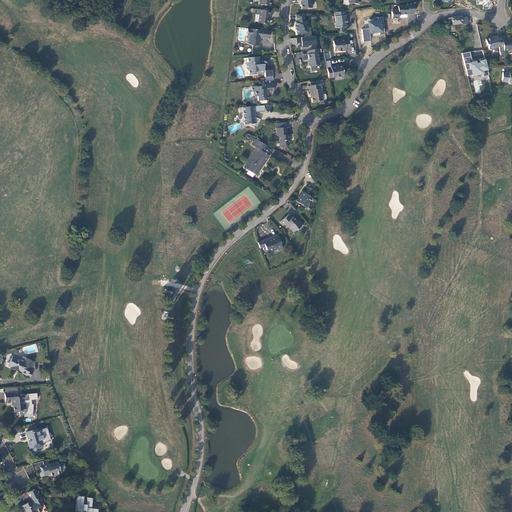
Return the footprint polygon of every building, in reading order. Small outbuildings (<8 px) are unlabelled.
[(299,0),(300,3),(301,3),(301,9),(312,8),(310,0),(299,0)] [(414,12),(413,2),(407,3),(407,6),(398,6),(398,10),(391,11),(392,18),(398,18),(398,14),(399,14),(407,14),(413,14),(414,12)] [(270,15),(270,11),(257,9),(257,13),(259,14),(258,23),(268,24),(269,15),(270,15)] [(344,11),(334,12),(336,21),(334,23),(335,27),(336,28),(338,27),(339,34),(344,33),(343,27),(346,27),(346,23),(347,22),(346,15),(345,15),(344,11)] [(297,34),(308,33),(306,21),(305,21),(304,14),(296,14),(297,22),(295,22),(296,25),(295,26),(295,29),(296,29),(297,34)] [(467,23),(467,17),(461,18),(461,16),(451,17),(451,18),(448,18),(449,22),(449,23),(449,24),(450,24),(451,24),(452,23),(452,25),(455,24),(467,23)] [(380,25),(361,27),(362,37),(381,35),(380,25)] [(260,37),(261,38),(268,38),(269,31),(247,28),(246,36),(249,36),(248,44),(253,46),(259,45),(259,39),(259,38),(260,37)] [(297,38),(298,48),(318,44),(316,35),(297,38)] [(502,39),(502,36),(498,37),(497,35),(493,36),(493,38),(485,40),(487,45),(488,45),(489,49),(490,50),(493,50),(494,48),(498,47),(500,56),(502,57),(504,57),(504,51),(502,39)] [(502,39),(504,51),(511,49),(511,39),(506,40),(506,38),(502,39)] [(333,41),(334,51),(338,50),(338,51),(346,50),(345,49),(349,49),(348,39),(333,41)] [(319,52),(318,49),(308,50),(308,54),(309,62),(308,62),(308,65),(310,66),(320,65),(318,53),(319,52)] [(264,70),(264,68),(260,68),(260,64),(259,64),(258,56),(247,58),(248,62),(246,64),(246,69),(248,70),(249,75),(264,73),(264,76),(272,76),(272,70),(264,70)] [(331,68),(327,68),(329,78),(344,76),(342,66),(338,66),(338,65),(330,67),(331,68)] [(511,73),(502,72),(502,80),(508,80),(508,82),(508,83),(509,84),(511,84),(511,73)] [(323,79),(310,82),(310,86),(308,86),(308,90),(309,90),(310,95),(311,95),(312,102),(323,100),(321,88),(320,84),(323,83),(323,79)] [(265,86),(252,87),(252,92),(254,91),(254,95),(255,96),(257,96),(258,100),(268,100),(268,95),(266,95),(266,92),(273,91),(273,84),(265,84),(265,86)] [(264,105),(254,106),(253,106),(254,117),(255,117),(254,112),(265,111),(264,105)] [(253,106),(239,107),(239,113),(243,112),(243,116),(241,121),(244,122),(244,124),(247,124),(254,127),(256,122),(258,123),(260,119),(255,117),(254,117),(253,106)] [(288,145),(290,144),(289,139),(291,139),(291,134),(287,134),(286,127),(276,128),(277,136),(279,136),(279,146),(288,145)] [(257,148),(244,167),(256,175),(269,156),(262,151),(266,145),(255,139),(252,145),(257,148)] [(309,202),(312,198),(309,196),(313,190),(309,187),(305,193),(303,192),(296,201),(305,207),(307,207),(309,204),(309,202)] [(289,214),(280,222),(283,225),(284,224),(287,227),(288,227),(293,233),(297,229),(299,229),(301,227),(302,225),(299,222),(298,222),(293,217),(292,218),(289,214)] [(258,242),(260,248),(265,246),(266,250),(271,248),(271,250),(273,251),(277,249),(278,251),(283,249),(277,234),(272,236),(272,237),(273,238),(264,241),(263,240),(258,242)] [(9,359),(8,361),(9,363),(8,365),(11,367),(10,368),(19,372),(19,371),(27,375),(30,376),(32,373),(29,371),(31,368),(30,368),(33,362),(26,358),(24,362),(12,356),(11,358),(9,359)] [(33,404),(31,404),(31,400),(37,400),(36,393),(27,394),(27,395),(23,395),(23,394),(19,395),(19,392),(4,393),(5,402),(11,401),(11,403),(12,403),(13,403),(13,406),(14,412),(19,412),(19,415),(24,414),(24,417),(28,417),(28,418),(30,418),(30,417),(32,417),(33,404)] [(32,430),(26,432),(28,439),(29,439),(30,441),(28,442),(30,448),(32,448),(32,450),(35,452),(37,451),(37,449),(43,447),(42,446),(42,443),(42,442),(41,437),(40,437),(38,430),(36,430),(33,432),(32,430)] [(44,466),(43,461),(32,464),(34,472),(39,470),(41,477),(48,474),(49,476),(51,475),(52,477),(58,475),(59,473),(61,472),(60,472),(64,471),(64,470),(64,468),(65,468),(64,463),(62,464),(62,462),(61,461),(58,462),(57,462),(44,466)] [(27,493),(31,500),(32,502),(28,503),(27,502),(21,506),(24,511),(34,511),(36,511),(35,511),(38,511),(42,510),(39,505),(45,502),(42,496),(40,497),(37,491),(34,489),(27,493)] [(105,511),(108,510),(97,492),(96,500),(103,511),(105,511)] [(77,496),(75,511),(80,511),(98,511),(99,509),(92,508),(93,498),(87,497),(86,504),(84,504),(85,496),(77,496)]
